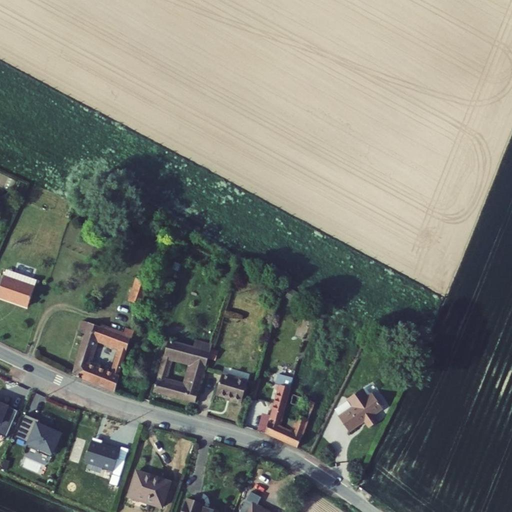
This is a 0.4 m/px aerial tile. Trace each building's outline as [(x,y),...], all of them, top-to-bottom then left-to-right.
[(16,273),(8,271),(6,278),(14,280),(16,273)] [(40,280),(16,273),(14,280),(6,278),(0,297),(32,307),(40,280)] [(148,288),(139,285),(131,310),(140,313),(148,288)] [(128,324),(125,332),(84,319),(81,330),(88,332),(76,374),(119,387),(122,377),(121,376),(128,352),(129,352),(137,327),(128,324)] [(170,345),(158,392),(196,402),(208,355),(170,345)] [(211,348),(209,357),(216,359),(219,350),(211,348)] [(249,382),(223,374),(217,395),(228,398),(229,397),(243,401),(249,382)] [(273,418),(272,421),(282,424),(290,401),(294,388),(296,378),(282,374),(279,383),(283,384),(273,418)] [(319,390),(300,384),(298,389),(317,396),(319,390)] [(382,419),(376,412),(384,406),(373,391),(368,395),(362,387),(348,398),(354,406),(340,416),(351,431),(364,422),(362,420),(366,417),(368,419),(373,425),(382,419)] [(268,429),(267,432),(298,445),(304,431),(317,396),(298,389),(294,388),(290,401),(303,405),(296,428),(282,424),(272,421),(271,422),(270,422),(268,429)] [(0,394),(0,414),(11,420),(7,429),(17,434),(29,407),(0,394)] [(36,410),(26,433),(51,444),(49,447),(62,453),(71,430),(49,420),(50,416),(36,410)] [(273,418),(265,416),(261,428),(268,429),(270,422),(271,422),(272,421),(273,418)] [(131,445),(103,437),(97,458),(126,465),(131,445)] [(174,480),(140,468),(132,492),(166,504),(174,480)] [(221,511),(223,508),(207,503),(208,500),(192,495),(186,511),(221,511)] [(285,511),(252,495),(246,507),(253,510),(252,511),(285,511)]
